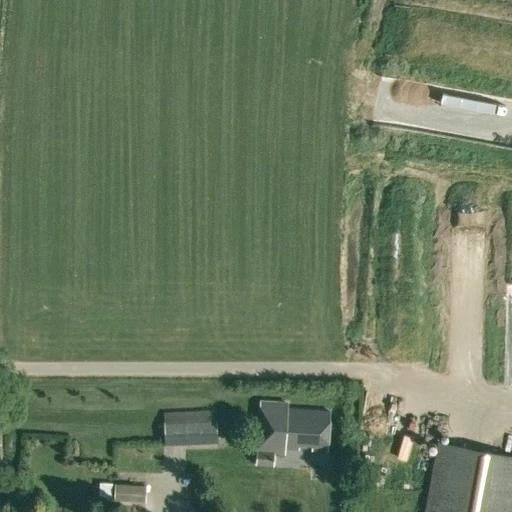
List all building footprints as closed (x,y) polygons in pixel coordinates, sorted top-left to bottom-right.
[(483,138),(501,141),(506,103),(511,103),(511,92),(490,90),(483,138)] [(260,401),(257,464),(274,465),(275,453),(285,453),(285,448),(297,449),(297,443),(311,444),(311,449),(328,450),(330,410),(285,408),(285,403),(260,401)] [(162,421),(163,445),(216,442),(215,423),(184,424),(184,420),(162,421)] [(424,511),(511,511),(511,455),(438,442),(424,511)] [(115,501),(144,502),(145,486),(115,484),(115,501)]
